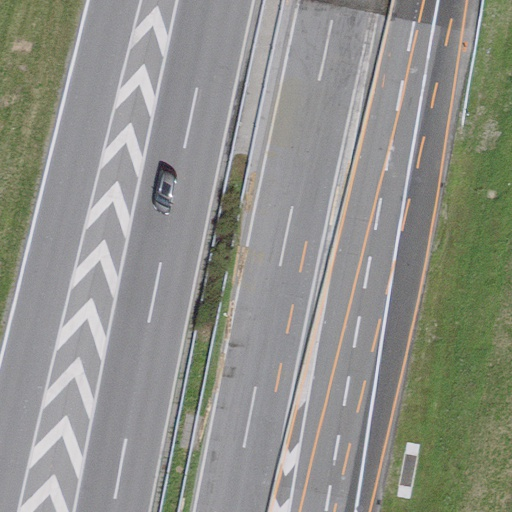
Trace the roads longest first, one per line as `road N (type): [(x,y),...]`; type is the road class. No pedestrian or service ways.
road 1 (motorway): [(214,0),(109,511)]
road 2 (motorway): [(231,511),(334,0)]
road 3 (motorway): [(312,511),(399,0)]
road 4 (motorway): [(119,0),(0,487)]
